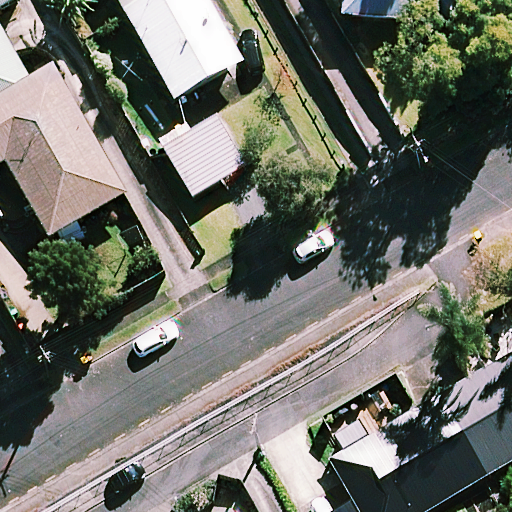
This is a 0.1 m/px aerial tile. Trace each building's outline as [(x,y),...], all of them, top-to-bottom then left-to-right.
[(0,16),(21,5),(18,0),(0,0),(0,173),(8,169),(50,244),(126,202),(58,77),(32,91),(0,33),(0,16)] [(242,70),(203,0),(115,0),(176,107),(242,70)] [(345,0),(344,25),(458,31),(460,0),(345,0)] [(245,173),(218,125),(166,155),(194,202),(245,173)] [(434,511),(511,466),(511,363),(459,395),(456,390),(371,441),(364,428),(333,446),(343,463),(332,469),(357,511),(434,511)]
